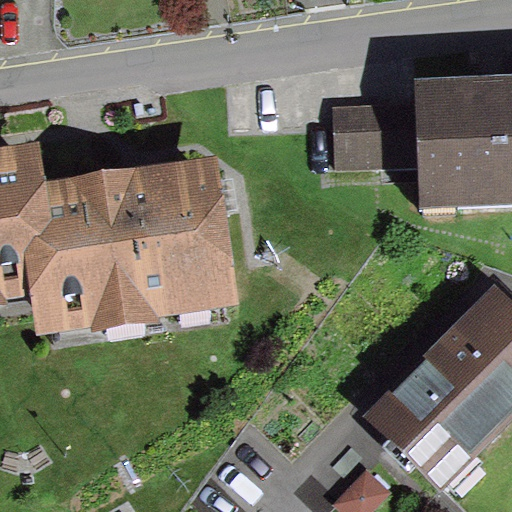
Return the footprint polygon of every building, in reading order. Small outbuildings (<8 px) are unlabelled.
[(511,96),(415,100),(415,108),(417,169),(419,210),(511,207),(511,96)] [(417,169),(415,108),(333,111),(335,172),(417,169)] [(0,292),(43,287),(31,206),(26,168),(0,171),(0,292)] [(205,181),(31,206),(43,287),(48,324),(222,300),(205,181)] [(511,320),(495,304),(375,424),(439,487),(511,414),(511,320)] [(352,511),(371,511),(393,485),(370,467),(341,503),(352,511)]
